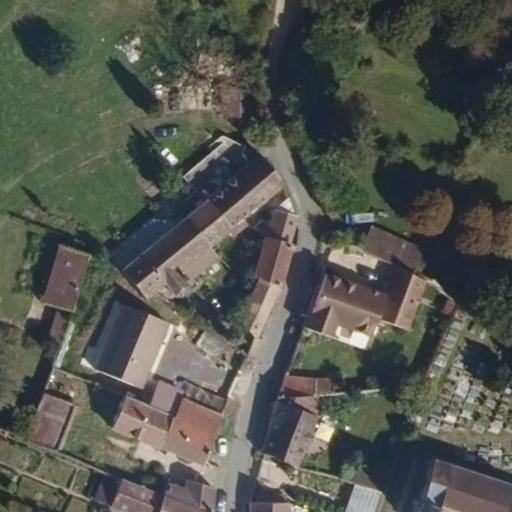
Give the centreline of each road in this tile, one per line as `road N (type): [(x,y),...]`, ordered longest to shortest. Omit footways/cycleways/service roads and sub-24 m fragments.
road 1 (residential): [(229,511),(231,482),(307,243),(268,146)]
road 2 (track): [(285,0),(267,78),(268,146)]
